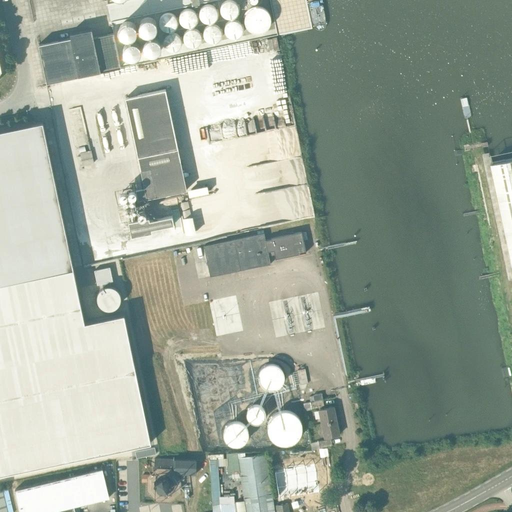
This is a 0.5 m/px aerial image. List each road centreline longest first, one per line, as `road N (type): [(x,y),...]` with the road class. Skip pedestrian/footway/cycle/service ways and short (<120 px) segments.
road 1 (unknown): [(334,380),(242,315),(253,289),(294,281),(307,292),(330,364)]
road 2 (unknown): [(334,380),(349,511)]
road 3 (unclassified): [(0,109),(22,97),(26,77),(10,0)]
